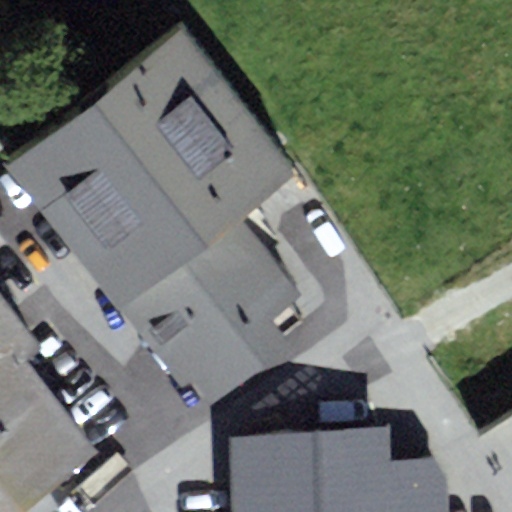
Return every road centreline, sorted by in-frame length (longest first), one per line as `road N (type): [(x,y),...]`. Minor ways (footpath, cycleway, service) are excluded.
road 1 (residential): [(414,336),(217,436),(106,511)]
road 2 (unknown): [(0,237),(166,471)]
